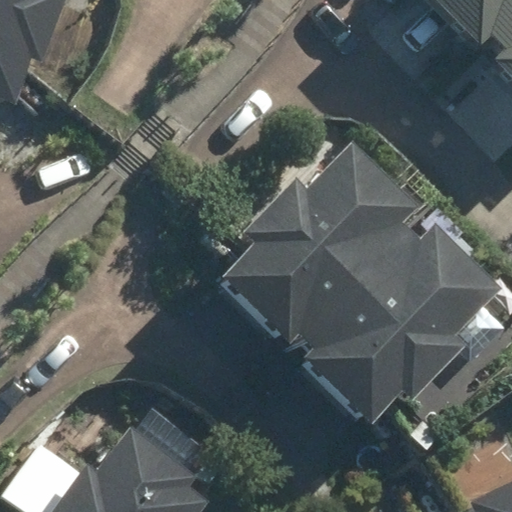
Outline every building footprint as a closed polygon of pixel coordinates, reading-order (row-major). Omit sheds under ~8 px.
[(46,0),(0,0),(0,122),(2,123),(46,0)] [(511,141),(511,0),(390,0),(359,30),(407,80),(446,43),(481,79),(443,116),(489,163),(511,141)] [(245,254),(203,291),(271,366),(284,354),(293,365),(282,375),(348,448),(394,407),(399,412),(451,365),(438,351),(490,304),(427,234),(408,252),(393,235),(414,215),(351,146),(289,202),(283,195),(233,241),(245,254)] [(83,482),(37,446),(0,493),(0,507),(6,511),(192,511),(178,501),(188,488),(119,435),(83,482)] [(511,511),(511,486),(459,511),(511,511)]
